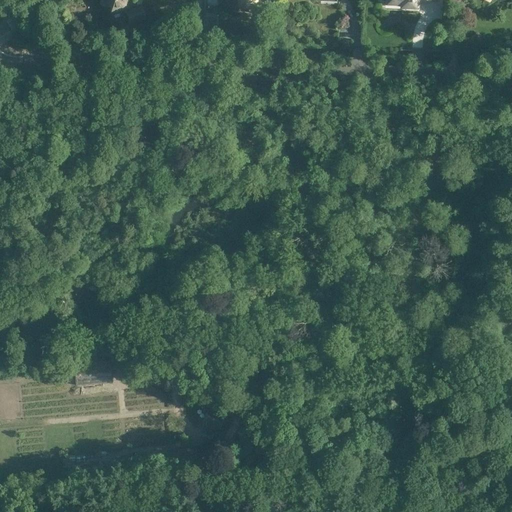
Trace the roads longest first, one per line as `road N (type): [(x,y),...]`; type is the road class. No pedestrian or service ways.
road 1 (residential): [(511,78),(28,61),(0,52)]
road 2 (track): [(383,443),(446,427),(505,384),(511,370)]
road 3 (track): [(312,393),(437,403)]
